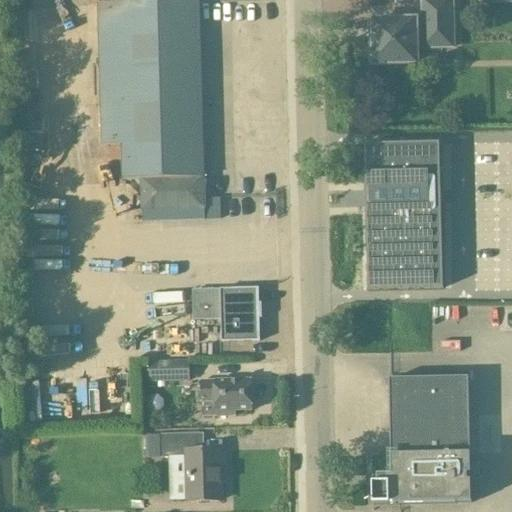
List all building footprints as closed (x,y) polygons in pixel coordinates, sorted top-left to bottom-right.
[(124,181),(142,180),(204,178),(206,178),(202,22),(201,0),(99,3),(100,18),(103,146),(123,145),(124,181)] [(442,44),(441,24),(453,24),(452,0),(423,0),(424,22),(416,22),(416,17),(410,17),(410,13),(392,14),(392,18),(373,18),(373,41),(369,41),(370,59),(374,59),(374,61),(393,61),(393,65),(411,64),(411,60),(417,60),(416,41),(424,41),(424,45),(442,44)] [(439,145),(365,147),(366,200),(369,291),(443,289),(441,198),(439,145)] [(205,208),(204,178),(142,180),(143,221),(159,221),(184,220),(206,220),(205,208)] [(261,341),(259,288),(221,289),(221,291),(194,292),(195,320),(222,319),(222,342),(261,341)] [(189,363),(150,364),(150,383),(189,382),(189,363)] [(471,476),(469,378),(389,380),(390,426),(391,472),(377,472),(377,481),(372,481),(373,506),(472,504),(471,481),(468,481),(468,476),(471,476)] [(253,380),(201,382),(201,402),(202,418),(218,417),(237,416),(237,411),(254,411),(253,380)] [(205,434),(162,435),(162,458),(187,458),(188,501),(223,500),(223,473),(226,473),(226,451),(205,451),(205,434)]
